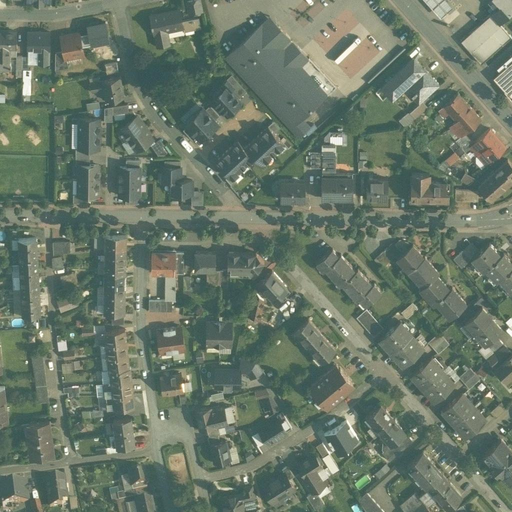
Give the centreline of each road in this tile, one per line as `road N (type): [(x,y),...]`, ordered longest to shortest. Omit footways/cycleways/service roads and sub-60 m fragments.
road 1 (tertiary): [(511,216),(255,217)]
road 2 (residential): [(47,216),(70,459)]
road 3 (residential): [(255,217),(270,247),(381,373)]
road 4 (residential): [(140,216),(140,315),(153,411)]
road 5 (residential): [(118,0),(137,81),(193,161)]
road 6 (tertiary): [(405,0),(511,124)]
